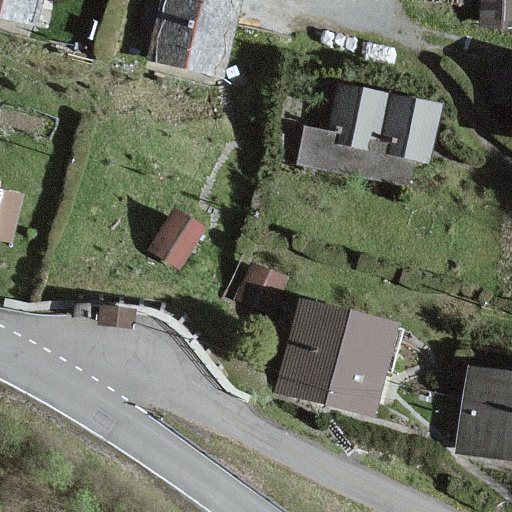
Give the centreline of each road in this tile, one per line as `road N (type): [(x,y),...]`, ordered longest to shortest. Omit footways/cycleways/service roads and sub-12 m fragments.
road 1 (residential): [(1,353),(122,357),(417,511)]
road 2 (tertiary): [(1,353),(244,511)]
